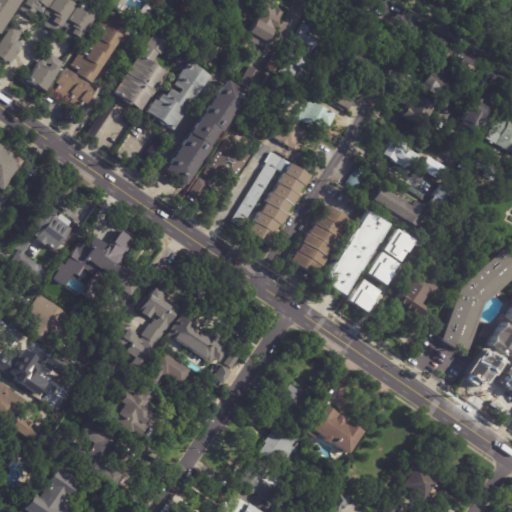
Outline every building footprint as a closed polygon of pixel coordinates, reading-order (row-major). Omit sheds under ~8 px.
[(0,0),(17,0),(0,26),(0,0)] [(40,13),(35,9),(30,17),(18,9),(22,3),(21,3),(23,0),(47,0),(44,6),(45,6),(40,13)] [(66,0),(72,4),(57,26),(58,26),(53,32),(42,24),(47,16),(42,13),(46,7),(45,6),(49,0),(66,0)] [(196,0),(188,15),(178,9),(183,0),(196,0)] [(216,0),(212,8),(208,5),(210,0),(216,0)] [(244,0),(251,5),(246,13),(240,10),(231,24),(228,22),(222,31),(213,25),(218,17),(215,15),(224,0),(244,0)] [(272,6),(282,13),(262,48),(248,40),(252,34),(246,31),(254,18),(260,22),(262,19),(256,16),(264,1),(272,6)] [(77,5),(92,15),(76,37),(77,38),(72,44),(61,35),(66,28),(61,24),(65,19),(64,18),(75,3),(77,5)] [(128,22),(86,83),(93,88),(79,109),(52,90),(54,87),(50,84),(62,67),(66,70),(79,51),(84,54),(87,49),(83,45),(106,10),(112,14),(113,11),(128,22)] [(207,16),(201,25),(191,19),(196,10),(207,16)] [(199,33),(187,54),(156,37),(164,23),(175,30),(172,34),(181,38),(187,27),(199,33)] [(313,30),(316,31),(314,35),(318,37),(305,62),(303,60),(292,80),(278,72),(284,59),(283,59),(287,51),(285,50),(300,23),(313,30)] [(22,32),(24,34),(18,42),(22,44),(5,65),(0,60),(0,38),(11,24),(22,32)] [(155,53),(149,62),(164,73),(139,110),(111,91),(150,34),(165,45),(159,55),(155,53)] [(356,54),(374,64),(350,110),(336,103),(345,86),(349,88),(355,76),(335,65),(344,48),(356,54)] [(50,54),(61,62),(57,69),(55,67),(40,91),(23,79),(33,63),(39,67),(49,53),(50,54)] [(171,130),(162,124),(161,125),(154,120),(155,119),(144,111),(152,99),(154,100),(160,93),(163,95),(168,88),(175,93),(178,88),(171,84),(177,76),(176,75),(181,69),(182,69),(187,61),(208,76),(171,130)] [(251,67),(261,73),(250,91),(238,84),(248,66),(251,67)] [(439,75),(450,81),(440,98),(420,86),(430,70),(439,75)] [(245,95),(218,135),(215,133),(207,145),(210,147),(185,184),(182,182),(181,185),(173,179),(174,178),(161,169),(222,79),(245,95)] [(294,101),(290,108),(278,102),(282,94),(278,91),(283,81),(300,90),(294,101)] [(432,103),(429,108),(431,109),(420,128),(402,119),(416,94),(432,103)] [(481,99),(479,102),(488,106),(475,130),(459,122),(464,113),(462,112),(472,95),(481,99)] [(84,135),(109,98),(116,103),(92,140),(84,135)] [(253,121),(243,114),(253,99),(261,104),(257,110),(259,111),(253,121)] [(313,102),(336,114),(329,127),(325,125),(323,128),(312,123),(311,126),(294,117),(302,103),(304,105),(307,100),(313,104),(313,102)] [(240,116),(261,128),(255,138),(242,130),(243,128),(236,123),(240,116)] [(297,138),(291,148),(267,134),(272,125),(278,129),(281,123),(280,122),(282,117),(307,132),(302,140),(297,137),(297,138)] [(504,121),(507,123),(509,119),(511,120),(511,151),(511,152),(485,138),(491,128),(491,129),(498,117),(504,121)] [(167,136),(151,161),(143,156),(159,131),(167,136)] [(403,167),(380,154),(385,144),(386,145),(392,134),(409,144),(407,147),(420,155),(411,171),(403,167)] [(231,145),(232,145),(230,148),(240,154),(242,150),(250,155),(231,183),(214,172),(211,178),(202,172),(224,140),(231,145)] [(461,160),(458,163),(444,155),(446,150),(443,148),(446,144),(464,154),(461,160)] [(0,151),(6,155),(4,158),(7,160),(9,157),(15,162),(0,183),(0,151)] [(271,153),(308,176),(302,186),(301,185),(295,194),(297,196),(291,206),(289,204),(283,214),(285,215),(278,225),(277,225),(271,234),(273,235),(266,245),(245,232),(251,222),(251,221),(257,211),(258,212),(264,202),(263,202),(269,192),(270,193),(276,183),(275,182),(281,172),(276,169),(240,228),(229,221),(265,163),(264,162),(270,152),(271,153)] [(431,173),(420,166),(427,155),(438,161),(431,173)] [(483,160),(496,166),(491,175),(475,166),(475,165),(471,163),(474,157),(482,161),(483,160)] [(366,171),(354,190),(344,183),(356,165),(366,171)] [(199,178),(207,184),(197,200),(187,193),(198,177),(199,178)] [(429,201),(439,182),(454,191),(443,209),(429,201)] [(401,194),(405,196),(402,201),(409,205),(412,201),(425,209),(413,230),(365,201),(372,190),(375,191),(378,187),(396,198),(399,193),(401,194)] [(347,220),(330,248),(329,248),(324,256),(325,257),(319,266),(318,266),(312,276),(288,261),(294,251),(295,251),(300,242),(305,233),(306,233),(312,224),(311,223),(316,214),(317,215),(324,205),(347,220)] [(376,223),(349,267),(334,258),(364,209),(380,218),(376,223)] [(48,215),(52,218),(55,214),(66,223),(63,227),(66,229),(49,252),(44,248),(33,263),(37,266),(39,264),(44,268),(42,270),(47,273),(34,291),(0,264),(0,256),(5,250),(8,253),(24,231),(23,230),(29,223),(28,222),(37,210),(47,217),(48,215)] [(397,262),(411,241),(393,229),(379,250),(397,262)] [(108,248),(90,237),(84,247),(74,241),(52,280),(63,286),(70,273),(74,275),(79,266),(106,282),(132,239),(118,231),(108,248)] [(411,254),(403,249),(412,235),(425,243),(416,258),(411,254)] [(511,276),(501,287),(482,305),(465,350),(439,340),(443,328),(437,326),(439,321),(445,323),(458,288),(501,250),(511,262),(511,276)] [(395,263),(400,267),(383,292),(365,279),(382,254),(395,263)] [(457,278),(449,273),(455,262),(466,269),(459,279),(457,278)] [(130,271),(128,275),(137,281),(124,299),(106,286),(120,265),(130,271)] [(430,296),(427,294),(421,304),(425,306),(418,316),(392,298),(398,290),(400,292),(415,270),(422,275),(421,277),(436,288),(430,296)] [(85,288),(78,300),(67,293),(64,298),(51,290),(61,274),(85,288)] [(376,291),(359,280),(345,301),(363,312),(376,291)] [(126,364),(130,358),(119,351),(116,354),(106,348),(113,337),(111,336),(120,323),(132,331),(130,334),(137,338),(146,323),(148,325),(151,320),(146,316),(145,318),(136,313),(138,311),(136,310),(150,288),(160,295),(157,300),(160,302),(162,298),(178,309),(150,351),(149,350),(136,370),(126,364)] [(38,295),(66,314),(43,346),(16,327),(38,295)] [(221,337),(218,341),(225,346),(222,351),(224,352),(217,362),(213,359),(208,365),(171,339),(171,340),(165,335),(183,310),(221,337)] [(489,330),(491,331),(484,342),(477,337),(484,327),(489,330)] [(511,349),(498,370),(477,355),(493,331),(511,344),(511,349)] [(26,338),(61,363),(54,373),(46,368),(30,391),(16,381),(32,360),(18,350),(26,338)] [(0,372),(37,394),(44,382),(27,371),(35,357),(15,346),(7,358),(0,354),(0,372)] [(185,371),(176,384),(164,376),(163,377),(166,378),(163,382),(161,380),(155,389),(139,378),(157,352),(185,371)] [(229,370),(221,364),(229,353),(237,359),(229,370)] [(103,387),(90,378),(103,360),(116,369),(103,387)] [(227,372),(219,383),(210,377),(218,365),(227,372)] [(288,384),(297,390),(298,389),(315,401),(295,430),(269,412),(276,401),(267,395),(277,381),(286,388),(288,384)] [(0,384),(27,403),(17,417),(19,419),(18,420),(22,423),(24,421),(28,424),(27,426),(28,427),(29,425),(34,428),(32,431),(34,432),(27,442),(5,428),(1,433),(0,432),(0,384)] [(151,395),(146,403),(152,408),(148,414),(151,415),(144,425),(144,426),(134,442),(105,423),(109,417),(106,415),(120,393),(127,397),(130,392),(134,395),(139,387),(151,395)] [(359,433),(345,455),(327,443),(324,444),(319,441),(318,438),(316,436),(313,439),(299,430),(317,403),(359,433)] [(116,444),(102,465),(118,476),(116,479),(118,480),(112,488),(110,487),(109,488),(85,472),(84,473),(63,458),(72,446),(85,455),(93,444),(79,434),(87,423),(116,444)] [(279,468),(258,453),(264,444),(262,442),(271,430),(275,433),(279,426),(298,439),(279,468)] [(268,504),(253,493),(248,495),(244,491),(243,488),(236,483),(253,458),(284,480),(268,504)] [(65,511),(21,511),(20,511),(32,492),(38,496),(43,488),(41,486),(54,467),(77,483),(65,500),(71,504),(65,511)] [(419,501),(398,487),(412,467),(433,482),(419,501)] [(339,511),(326,511),(323,510),(335,491),(348,499),(339,511)] [(218,511),(224,504),(226,505),(232,496),(235,498),(236,495),(240,498),(239,499),(258,511),(218,511)] [(397,511),(384,511),(383,511),(391,500),(401,507),(397,511)]
